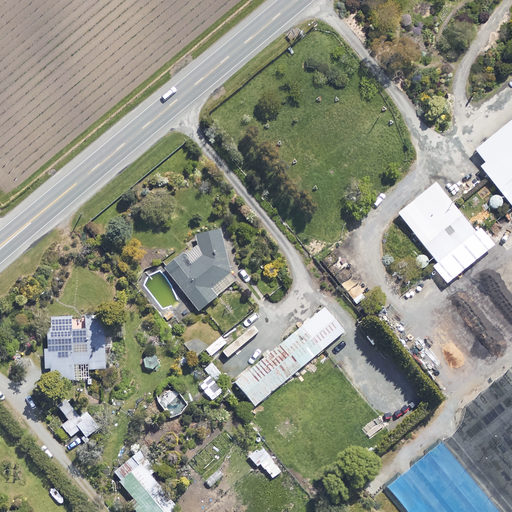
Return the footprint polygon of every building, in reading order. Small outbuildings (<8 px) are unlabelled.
[(511,120),(475,150),(485,162),(480,166),(511,205),(511,120)] [(476,231),(435,182),(398,212),(439,261),(433,266),(448,283),(495,244),(481,227),(476,231)] [(216,300),(209,291),(228,276),(217,231),(195,238),(196,243),(163,267),(198,313),(216,300)] [(343,333),(323,309),(233,383),(254,407),(263,399),(325,348),(343,333)] [(105,371),(105,351),(111,351),(110,317),(45,318),(46,372),(55,372),(55,384),(88,384),(88,371),(105,371)] [(221,376),(213,364),(204,369),(212,382),(221,376)] [(220,393),(209,379),(200,386),(211,400),(220,393)] [(186,407),(170,387),(155,399),(171,419),(186,407)] [(85,411),(78,417),(63,401),(56,408),(67,419),(59,426),(71,438),(92,419),(85,411)] [(496,511),(438,442),(386,486),(407,511),(496,511)] [(269,457),(261,447),(248,457),(257,467),(269,457)] [(158,469),(141,450),(124,465),(131,473),(119,483),(138,505),(134,508),(137,511),(171,511),(151,488),(156,484),(150,476),(158,469)]
